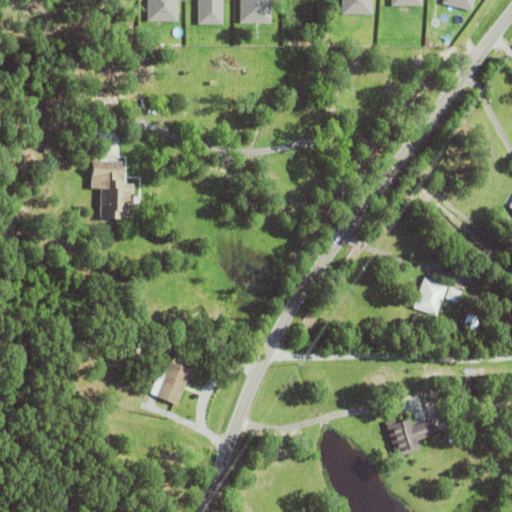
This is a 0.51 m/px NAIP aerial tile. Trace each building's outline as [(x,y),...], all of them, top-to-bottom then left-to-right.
[(178,0),(147,0),(148,21),(178,21),(178,0)] [(222,0),(197,0),(198,24),(223,24),(222,0)] [(239,0),(240,23),(271,22),(270,0),(239,0)] [(100,217),(133,218),(134,184),(123,183),(124,166),(104,165),(103,168),(92,168),(92,188),(101,188),(100,217)] [(412,310),(423,280),(446,288),(435,319),(412,310)] [(444,301),(448,289),(461,294),(456,305),(444,301)] [(462,329),(466,316),(479,320),(475,334),(462,329)] [(155,395),(169,359),(190,368),(176,404),(155,395)] [(19,362),(27,362),(27,374),(20,374),(19,362)] [(443,386),(481,376),(484,385),(445,395),(443,386)] [(419,448),(395,456),(384,420),(394,417),(395,421),(409,416),(412,424),(432,418),(437,433),(416,439),(419,448)] [(440,424),(445,422),(450,438),(446,440),(440,424)]
